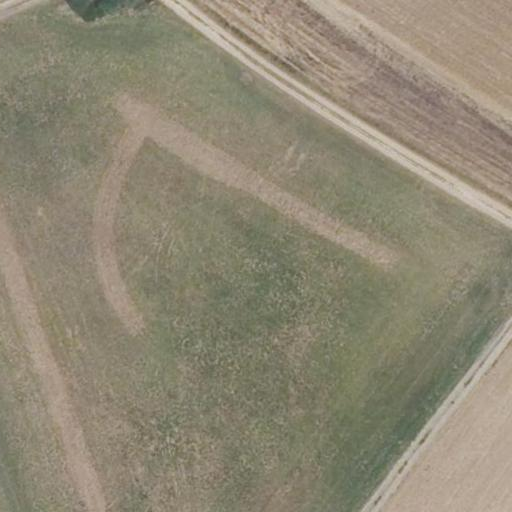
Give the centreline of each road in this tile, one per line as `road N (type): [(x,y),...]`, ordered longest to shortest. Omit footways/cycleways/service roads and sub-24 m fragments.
road 1 (track): [(511,220),(163,0)]
road 2 (track): [(511,343),(388,511)]
